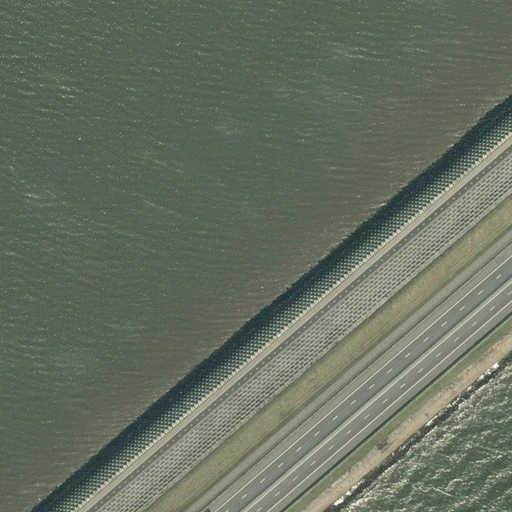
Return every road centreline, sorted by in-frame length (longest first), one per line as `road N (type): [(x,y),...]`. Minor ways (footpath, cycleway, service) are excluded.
road 1 (motorway): [(511,261),(221,511)]
road 2 (motorway): [(254,511),(511,289)]
